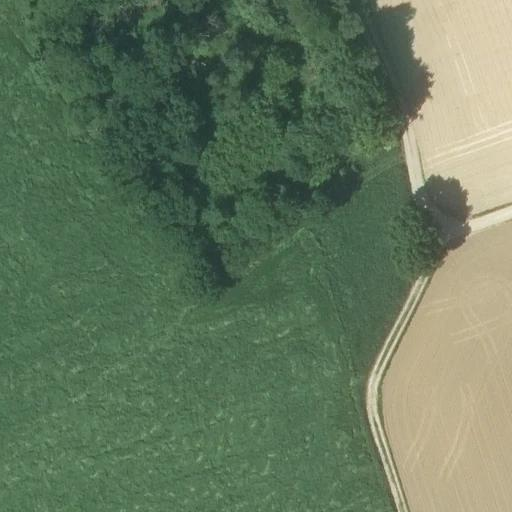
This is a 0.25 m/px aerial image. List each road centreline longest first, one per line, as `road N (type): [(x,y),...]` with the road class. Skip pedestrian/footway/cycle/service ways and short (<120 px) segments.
road 1 (track): [(431,241),(428,270),(364,404),(398,511)]
road 2 (track): [(431,241),(344,0)]
